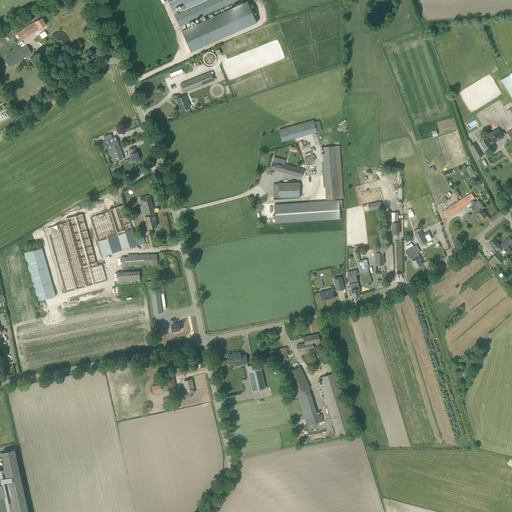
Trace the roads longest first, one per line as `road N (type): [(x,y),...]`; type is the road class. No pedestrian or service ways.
road 1 (unclassified): [(203,340),(381,298),(511,209)]
road 2 (unclassified): [(203,340),(164,175),(118,52)]
road 3 (unclassified): [(0,382),(203,340)]
road 4 (unclassified): [(200,511),(227,465),(203,340)]
road 5 (unclassified): [(0,136),(118,52)]
